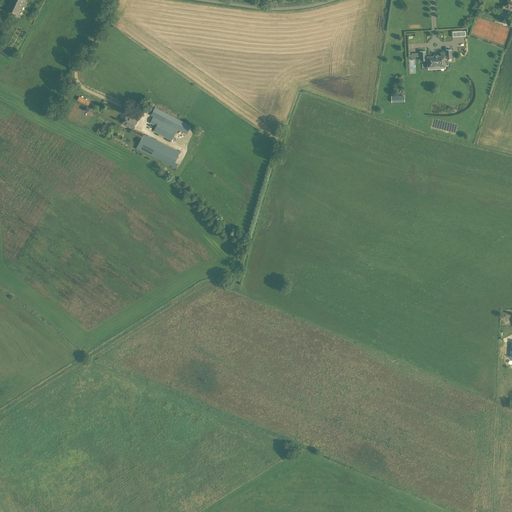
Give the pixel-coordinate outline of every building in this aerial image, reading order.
[(25,0),(9,0),(4,10),(18,16),(25,0)] [(445,65),(445,60),(444,58),(446,58),(452,58),(451,49),(445,50),(446,56),(444,56),(444,55),(438,56),(437,55),(434,55),(434,56),(427,56),(427,57),(426,57),(425,51),(420,51),(420,60),(426,60),(426,59),(427,59),(428,65),(428,66),(433,66),(433,67),(439,67),(439,65),(445,65)] [(79,96),(77,99),(87,104),(89,101),(79,96)] [(149,123),(156,126),(154,130),(171,139),(177,128),(187,133),(191,126),(154,107),(151,114),(153,115),(149,123)] [(126,114),(122,123),(131,128),(133,129),(138,120),(126,114)] [(129,132),(141,138),(143,135),(133,130),(133,129),(131,128),(129,132)] [(179,153),(143,135),(141,138),(136,148),(173,166),(179,153)]
